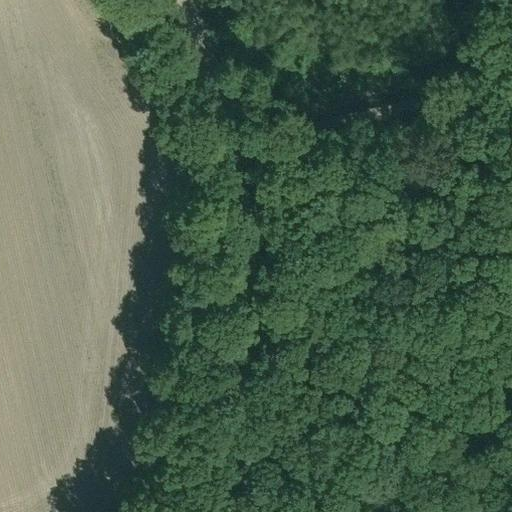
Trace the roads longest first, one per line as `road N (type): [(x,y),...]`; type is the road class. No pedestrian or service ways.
road 1 (unclassified): [(235,511),(250,240),(237,143)]
road 2 (unclassified): [(511,82),(237,143)]
road 3 (unclassified): [(237,143),(180,0)]
